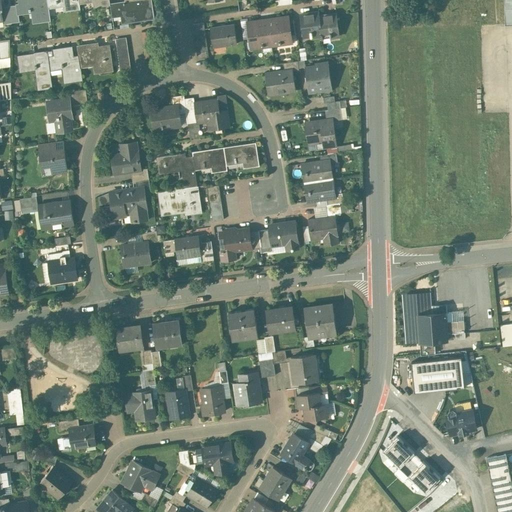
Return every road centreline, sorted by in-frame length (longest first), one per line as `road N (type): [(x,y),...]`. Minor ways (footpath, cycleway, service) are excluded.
road 1 (residential): [(225,511),(267,439),(249,425),(128,442),(65,511)]
road 2 (residential): [(101,310),(85,200),(88,145),(109,107),(176,75)]
road 3 (residential): [(101,310),(378,268)]
road 4 (tertiary): [(378,268),(373,0)]
road 5 (residential): [(176,75),(207,76),(247,95),(268,130),(279,179)]
road 6 (residential): [(478,511),(469,475),(375,388)]
road 7 (tertiary): [(313,511),(375,388)]
road 8 (residential): [(378,268),(511,253)]
road 9 (tertiary): [(375,388),(378,268)]
